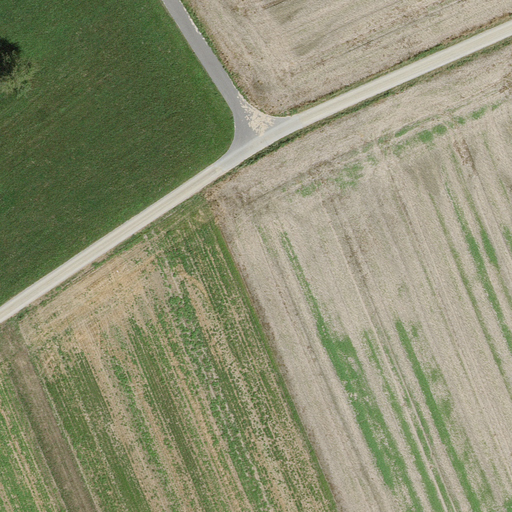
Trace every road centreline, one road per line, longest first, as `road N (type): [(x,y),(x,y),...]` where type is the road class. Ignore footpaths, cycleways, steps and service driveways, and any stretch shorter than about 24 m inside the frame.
road 1 (residential): [(251,139),(0,310)]
road 2 (residential): [(511,24),(251,139)]
road 3 (residential): [(165,0),(251,139)]
